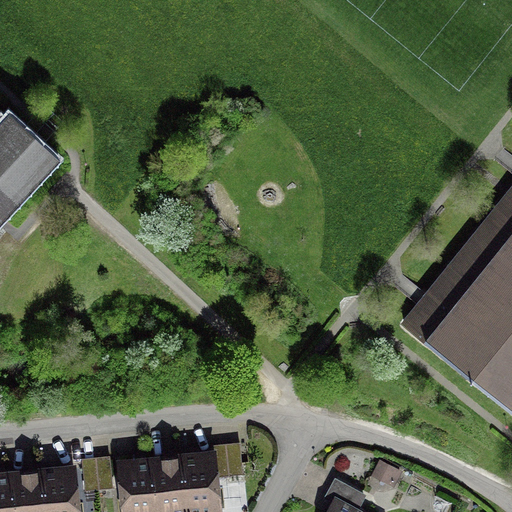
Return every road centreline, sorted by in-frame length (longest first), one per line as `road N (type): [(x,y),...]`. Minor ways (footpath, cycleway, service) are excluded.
road 1 (residential): [(0,443),(314,419)]
road 2 (residential): [(314,419),(414,452),(511,501)]
